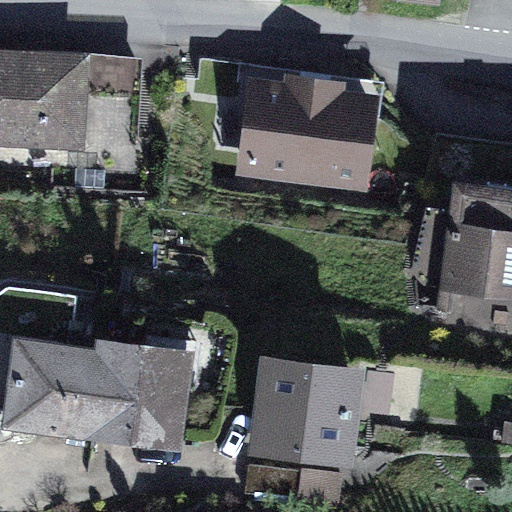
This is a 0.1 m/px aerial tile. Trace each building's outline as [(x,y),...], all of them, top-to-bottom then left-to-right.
[(90,50),(0,45),(0,145),(85,150),(90,50)] [(370,190),(382,92),(345,87),(347,78),(285,70),(284,79),(248,75),(236,173),(370,190)] [(511,319),(511,183),(454,176),(437,310),(511,319)] [(85,438),(97,345),(15,334),(3,428),(85,438)] [(97,345),(85,438),(182,451),(195,348),(98,335),(97,345)] [(366,366),(262,353),(250,452),(353,465),(366,366)]
